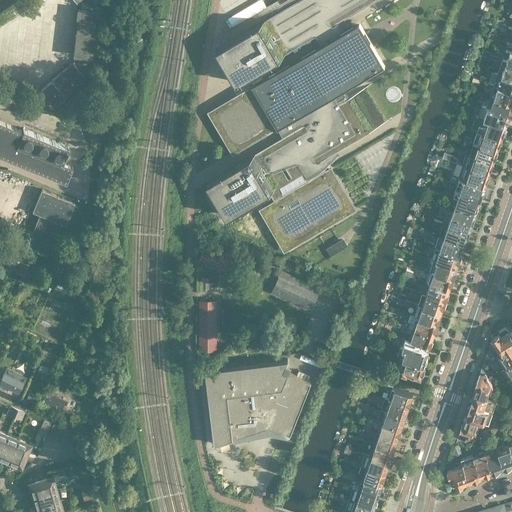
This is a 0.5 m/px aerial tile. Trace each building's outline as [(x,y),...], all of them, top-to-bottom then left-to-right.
[(319,45),(207,111),(232,154),(277,128),(283,136),(207,181),(227,215),(269,191),(274,199),(259,208),(284,251),(356,209),(331,166),(326,168),(325,167),(339,156),(336,151),(383,123),(383,122),(367,132),(347,99),(365,89),(364,88),(349,97),(344,88),(385,64),(359,21),(340,33),(339,31),(353,20),(350,15),(375,0),(276,0),(282,9),(216,48),(236,82),(314,37),(319,45)] [(78,7),(74,54),(93,56),(97,9),(78,7)] [(233,24),(251,15),(246,7),(229,16),(233,24)] [(506,49),(502,61),(506,62),(511,64),(511,50),(510,50),(506,49)] [(502,61),(498,73),(502,75),(511,78),(511,64),(506,62),(502,61)] [(39,90),(53,106),(85,78),(71,62),(39,90)] [(498,73),(494,84),(498,85),(511,89),(511,78),(502,75),(498,73)] [(494,84),(490,95),(494,96),(511,103),(511,89),(498,85),(494,84)] [(482,92),(481,95),(488,98),(489,99),(486,106),(491,107),(511,114),(511,112),(511,111),(511,103),(494,96),(490,95),(482,92)] [(477,112),(476,115),(506,126),(509,119),(511,118),(511,116),(510,114),(511,114),(491,107),(486,106),(484,113),(482,114),(477,112)] [(476,115),(472,127),(477,129),(502,137),(504,134),(506,132),(507,129),(506,126),(476,115)] [(0,120),(0,154),(65,181),(72,165),(62,161),(68,147),(22,128),(21,129),(0,120)] [(474,138),(473,141),(478,142),(498,149),(499,145),(502,144),(503,140),(502,137),(477,129),(474,138)] [(469,147),(467,152),(469,153),(494,162),(494,161),(495,158),(498,156),(499,152),(498,149),(478,142),(473,141),(470,140),(468,146),(469,147)] [(469,153),(465,165),(490,173),(491,169),(494,168),(495,164),(494,162),(469,153)] [(462,165),(458,175),(460,176),(461,176),(464,177),(466,178),(486,185),(487,181),(490,179),(491,176),(490,173),(465,165),(465,166),(462,165)] [(460,176),(456,188),(458,189),(460,190),(482,197),(486,193),(485,190),(486,185),(466,178),(464,177),(461,176),(460,176)] [(27,243),(50,252),(62,223),(66,224),(75,202),(41,188),(32,211),(40,214),(27,243)] [(456,188),(452,201),(454,201),(456,202),(478,210),(481,207),(480,202),(482,198),(482,197),(460,190),(458,189),(456,188)] [(440,205),(438,210),(447,213),(451,215),(474,222),(475,222),(474,221),(477,210),(478,210),(456,202),(454,201),(452,201),(449,208),(440,205)] [(447,213),(444,224),(448,226),(469,233),(472,226),(473,225),(474,222),(451,215),(447,213)] [(444,224),(440,236),(444,237),(465,244),(469,233),(448,226),(444,224)] [(437,243),(436,247),(440,248),(442,249),(456,253),(461,255),(465,244),(444,237),(440,236),(437,243)] [(325,259),(346,246),(342,240),(322,253),(325,259)] [(203,253),(200,260),(206,263),(205,265),(219,270),(219,268),(220,268),(222,269),(233,273),(236,265),(239,259),(232,256),(233,254),(220,249),(219,251),(206,246),(203,253)] [(436,247),(432,258),(435,259),(438,261),(452,265),(457,267),(458,262),(461,261),(462,258),(460,256),(461,255),(456,253),(442,249),(440,248),(436,247)] [(432,264),(430,271),(432,271),(434,272),(448,276),(455,279),(455,278),(454,276),(454,274),(457,274),(458,270),(456,268),(457,267),(452,265),(438,261),(432,259),(430,262),(433,263),(432,264)] [(251,274),(256,265),(252,262),(247,272),(251,274)] [(256,277),(261,267),(256,265),(251,274),(256,277)] [(273,287),(271,292),(310,310),(320,287),(282,270),(273,287)] [(432,271),(428,282),(430,283),(444,288),(449,289),(452,282),(454,281),(455,279),(448,276),(434,272),(432,271)] [(430,283),(427,294),(446,300),(447,297),(449,296),(450,293),(449,291),(449,289),(444,288),(430,283)] [(423,293),(419,305),(422,306),(441,312),(444,306),(446,305),(447,302),(446,300),(427,294),(423,293)] [(397,297),(396,303),(407,307),(409,301),(406,300),(405,300),(397,297)] [(216,301),(200,301),(200,349),(211,350),(216,349),(216,333),(216,315),(216,301)] [(419,305),(415,316),(439,324),(438,323),(438,321),(441,320),(442,317),(440,315),(441,312),(422,306),(419,305)] [(405,321),(403,325),(415,328),(428,333),(434,335),(436,329),(438,328),(439,325),(439,324),(415,316),(412,315),(409,323),(405,321)] [(403,325),(402,329),(408,331),(405,338),(411,340),(416,342),(424,345),(429,347),(430,345),(432,344),(433,341),(432,339),(434,335),(428,333),(415,328),(403,325)] [(502,353),(511,346),(511,331),(509,331),(508,330),(507,328),(505,327),(500,331),(500,332),(500,333),(494,337),(493,340),(491,341),(499,355),(502,353)] [(399,351),(398,355),(401,356),(403,357),(404,358),(406,358),(424,364),(424,362),(427,361),(428,358),(427,355),(429,349),(425,347),(415,344),(416,342),(411,340),(405,338),(405,340),(402,347),(401,346),(399,351)] [(502,353),(499,355),(495,358),(502,368),(501,369),(505,367),(511,361),(511,346),(502,353)] [(491,359),(487,352),(486,354),(483,365),(482,365),(491,359)] [(401,356),(396,370),(401,372),(407,374),(407,372),(412,374),(414,375),(415,374),(420,376),(421,371),(424,370),(425,367),(424,365),(424,364),(406,358),(404,358),(403,357),(401,356)] [(311,381),(289,372),(283,370),(286,362),(288,359),(205,369),(214,444),(233,437),(269,426),(290,434),(311,381)] [(511,361),(505,367),(501,369),(508,380),(511,377),(511,376),(511,361)] [(377,372),(379,366),(373,364),(371,370),(377,372)] [(474,391),(473,394),(487,398),(490,391),(491,391),(493,386),(487,375),(480,372),(476,385),(477,386),(476,390),(474,391)] [(0,379),(0,384),(9,389),(9,390),(18,394),(24,383),(3,373),(0,379)] [(392,387),(389,398),(391,399),(399,401),(408,404),(410,405),(411,405),(412,402),(411,400),(413,393),(403,390),(395,387),(392,387)] [(43,400),(62,409),(67,399),(47,390),(43,400)] [(471,403),(470,405),(489,411),(492,412),(495,405),(496,401),(492,400),(487,398),(473,394),(473,396),(473,397),(471,399),(470,401),(471,403)] [(386,397),(382,408),(385,409),(387,410),(396,412),(406,416),(406,415),(409,406),(410,405),(408,404),(399,401),(391,399),(389,398),(386,397)] [(467,410),(466,413),(467,415),(466,416),(472,418),(485,422),(489,423),(492,412),(489,411),(470,405),(469,409),(467,410)] [(6,414),(13,417),(17,408),(10,406),(6,414)] [(357,412),(365,414),(368,415),(369,413),(366,412),(367,410),(358,407),(357,412)] [(17,408),(13,417),(20,420),(24,411),(17,408)] [(385,409),(381,420),(383,421),(392,424),(402,427),(404,421),(405,420),(406,417),(406,416),(396,412),(387,410),(385,409)] [(458,436),(456,442),(463,439),(465,439),(466,438),(467,437),(470,436),(476,434),(477,433),(478,428),(477,428),(479,421),(485,423),(485,422),(472,418),(466,416),(466,417),(464,418),(463,421),(464,423),(463,424),(458,436)] [(38,433),(45,436),(50,422),(43,419),(38,433)] [(377,419),(374,427),(378,428),(377,431),(380,432),(398,439),(400,434),(401,433),(402,429),(402,428),(402,427),(392,424),(383,421),(381,420),(377,419)] [(47,437),(54,440),(60,426),(53,423),(47,437)] [(60,426),(54,440),(61,443),(67,429),(60,426)] [(367,428),(365,433),(375,437),(373,443),(376,444),(394,450),(394,449),(396,448),(397,445),(396,443),(398,439),(380,432),(377,431),(367,428)] [(61,443),(68,446),(74,432),(67,429),(61,443)] [(81,435),(74,432),(68,446),(75,449),(81,435)] [(18,439),(6,434),(0,449),(0,459),(4,461),(4,459),(8,461),(16,441),(17,441),(18,439)] [(81,435),(75,449),(82,452),(88,438),(81,435)] [(16,441),(8,461),(20,465),(21,461),(24,462),(28,450),(26,450),(28,445),(17,441),(16,441)] [(373,443),(369,454),(372,455),(390,461),(394,450),(376,444),(373,443)] [(499,447),(498,448),(505,468),(509,466),(510,465),(511,463),(511,450),(510,444),(504,446),(503,445),(500,446),(499,447)] [(453,453),(452,457),(455,456),(461,454),(457,447),(457,446),(456,446),(455,445),(453,453)] [(491,448),(485,450),(486,452),(492,471),(493,471),(495,472),(499,470),(499,468),(504,467),(505,468),(498,448),(493,450),(491,448)] [(479,454),(474,456),(481,475),(485,473),(487,474),(491,473),(492,471),(486,452),(485,450),(480,452),(479,454)] [(364,452),(361,464),(362,464),(366,466),(368,466),(370,467),(376,469),(386,473),(388,467),(389,466),(390,463),(390,461),(372,455),(369,454),(364,452)] [(473,455),(462,459),(462,460),(463,464),(464,464),(468,476),(469,480),(474,479),(476,480),(479,478),(480,476),(481,476),(481,475),(474,456),(474,455),(473,455)] [(73,466),(78,483),(87,481),(82,463),(73,466)] [(362,464),(359,473),(363,474),(362,478),(364,478),(365,479),(372,481),(381,485),(382,485),(384,479),(385,478),(387,475),(386,473),(376,469),(370,467),(368,466),(366,466),(362,464)] [(463,464),(448,470),(450,477),(450,478),(450,479),(452,484),(454,485),(456,485),(457,485),(459,486),(462,485),(463,483),(469,480),(468,476),(464,464),(463,464)] [(30,484),(33,496),(54,490),(51,478),(46,479),(46,477),(34,481),(34,483),(30,484)] [(362,478),(359,488),(361,489),(370,492),(378,495),(379,493),(380,493),(381,490),(380,488),(381,485),(372,481),(365,479),(364,478),(362,478)] [(79,487),(81,494),(90,492),(88,485),(79,487)] [(353,486),(349,497),(355,499),(358,500),(367,503),(374,506),(375,504),(376,504),(377,501),(376,499),(378,495),(370,492),(361,489),(359,488),(353,486)] [(32,501),(34,508),(60,501),(56,489),(54,490),(33,496),(34,500),(32,501)] [(90,492),(81,494),(83,501),(92,499),(90,492)] [(347,504),(346,508),(348,509),(351,510),(354,511),(357,511),(372,511),(374,511),(375,508),(374,507),(374,506),(367,503),(358,500),(355,499),(349,497),(347,504)] [(63,511),(60,501),(34,508),(35,511),(63,511)]
